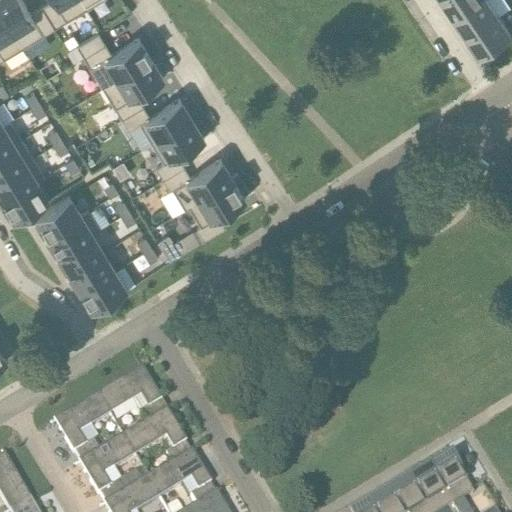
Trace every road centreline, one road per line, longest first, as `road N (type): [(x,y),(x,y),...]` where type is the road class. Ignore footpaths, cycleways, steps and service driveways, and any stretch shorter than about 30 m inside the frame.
road 1 (residential): [(292,222),(143,0)]
road 2 (residential): [(292,222),(487,99)]
road 3 (residential): [(151,319),(264,511)]
road 4 (residential): [(151,319),(292,222)]
road 5 (residential): [(0,254),(13,276),(75,324),(91,357)]
road 6 (residential): [(74,511),(12,405)]
